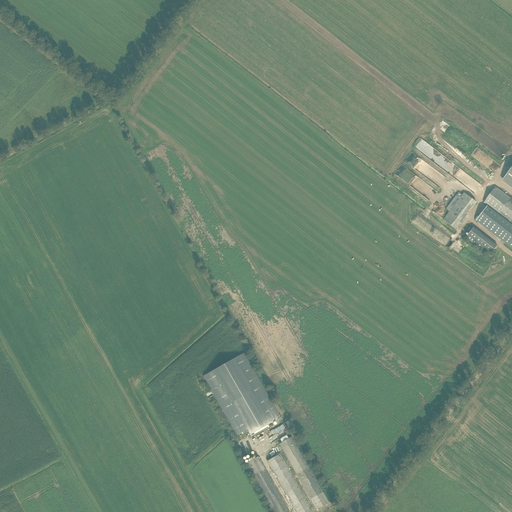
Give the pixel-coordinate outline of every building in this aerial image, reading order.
[(440,145),(443,140),(429,132),(426,137),(440,145)] [(420,139),(416,146),(431,156),(436,149),(420,139)] [(441,187),(447,179),(410,152),(405,160),(441,187)] [(511,164),(502,178),(511,186),(511,164)] [(418,178),(402,166),(396,174),(407,181),(409,178),(415,182),(418,178)] [(511,198),(496,186),(483,203),(511,225),(511,198)] [(462,195),(461,196),(474,206),(477,203),(464,193),(462,195)] [(449,212),(443,220),(456,230),(462,222),(449,212)] [(498,247),(474,228),(465,240),(489,259),(498,247)] [(266,424),(279,417),(244,352),(202,374),(235,435),(245,430),(248,436),(267,426),(266,424)] [(272,511),(288,511),(258,455),(245,462),(272,511)]
